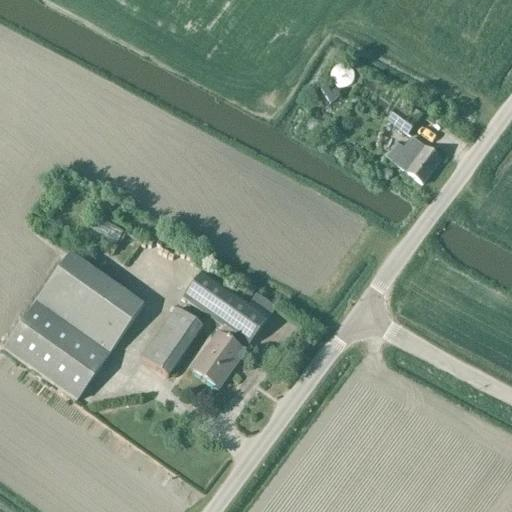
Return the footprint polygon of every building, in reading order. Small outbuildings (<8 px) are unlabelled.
[(407,140),(416,127),(395,112),(386,124),(407,140)] [(390,154),(385,162),(422,187),(440,165),(410,141),(397,159),(390,154)] [(77,406),(143,310),(69,257),(2,352),(77,406)] [(277,312),(255,296),(248,306),(200,275),(182,302),(222,331),(218,337),(216,335),(191,372),(219,392),(245,356),(230,345),(235,338),(250,349),(277,312)] [(169,381),(203,331),(175,312),(141,362),(169,381)]
